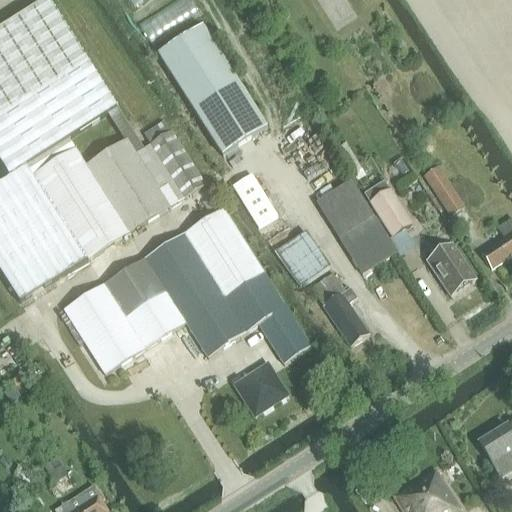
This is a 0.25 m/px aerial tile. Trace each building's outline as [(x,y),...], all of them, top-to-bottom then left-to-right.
[(128,143),(137,156),(144,151),(49,2),(0,32),(0,163),(11,181),(26,172),(113,117),(128,143)] [(158,59),(223,161),(268,133),(202,30),(158,59)] [(144,136),(151,147),(171,134),(165,124),(144,136)] [(353,131),(344,137),(365,170),(375,164),(353,131)] [(171,134),(151,147),(144,151),(137,156),(128,143),(85,169),(129,238),(185,201),(207,188),(172,133),(171,134)] [(347,145),(337,151),(358,184),(366,178),(347,145)] [(86,265),(87,265),(129,238),(85,169),(74,152),(31,179),(86,265)] [(439,170),(424,180),(450,220),(466,210),(439,170)] [(0,274),(20,306),(86,265),(31,179),(26,172),(11,181),(0,188),(0,274)] [(281,224),(252,178),(233,190),(262,236),(281,224)] [(385,182),(364,196),(392,241),(406,232),(414,227),(385,182)] [(352,183),(317,206),(339,241),(375,218),(353,183),(352,183)] [(310,352),(222,213),(64,313),(106,378),(186,327),(209,362),(259,330),(283,369),(310,352)] [(375,218),(339,241),(362,278),(399,255),(390,242),(375,218)] [(511,258),(511,223),(511,222),(497,232),(504,242),(480,258),(490,273),(511,258)] [(331,270),(306,234),(277,255),(299,290),(331,270)] [(427,265),(450,300),(475,283),(452,248),(427,265)] [(311,292),(350,352),(368,340),(350,310),(359,304),(351,293),(346,296),(334,278),(311,292)] [(267,368),(243,384),(235,389),(233,389),(254,422),(287,401),(267,368)] [(235,389),(243,384),(240,379),(232,384),(235,389)] [(511,438),(507,429),(480,446),(499,478),(511,470),(511,438)] [(55,486),(68,477),(63,469),(49,477),(55,486)] [(400,511),(459,511),(436,474),(394,501),(400,511)] [(104,511),(92,491),(59,511),(104,511)]
